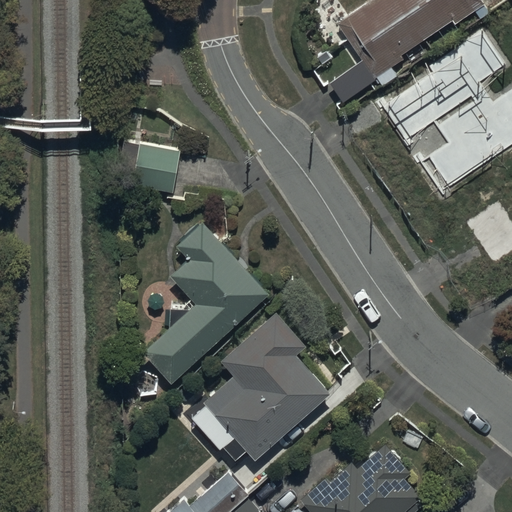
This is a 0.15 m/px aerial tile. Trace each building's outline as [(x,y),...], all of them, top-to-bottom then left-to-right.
[(486,2),(483,0),(370,0),(339,23),(377,77),(405,57),(403,53),(452,19),(455,24),(486,2)] [(511,72),(488,39),(428,82),(425,77),(405,91),(409,97),(402,101),(425,132),(402,149),(428,185),(439,177),(465,212),(494,191),(471,160),(508,134),(511,139),(511,72)] [(174,190),(181,150),(140,143),(133,183),(174,190)] [(511,264),(511,211),(503,199),(451,235),(485,284),(511,264)] [(190,309),(170,309),(170,327),(144,351),(172,382),(269,294),(201,219),(175,244),(189,259),(171,274),(197,302),(190,309)] [(256,458),(331,393),(298,354),(306,346),(276,311),(221,359),(234,375),(205,401),(235,436),(223,446),(235,460),(248,449),(256,458)] [(403,511),(422,496),(406,477),(413,471),(386,442),(357,467),(352,461),(331,480),(326,474),(300,497),(313,511),(403,511)] [(216,511),(245,488),(247,487),(224,461),(190,491),(183,484),(151,511),(216,511)] [(261,511),(248,497),(230,511),(261,511)]
